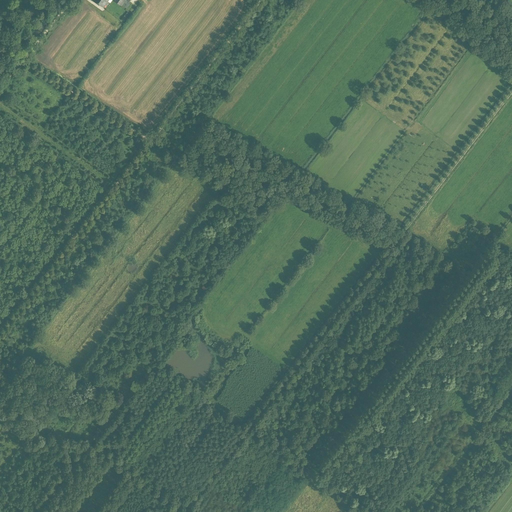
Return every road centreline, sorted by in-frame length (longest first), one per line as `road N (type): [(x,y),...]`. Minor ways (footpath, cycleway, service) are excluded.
road 1 (track): [(185,506),(511,90)]
road 2 (track): [(0,334),(261,0)]
road 3 (track): [(185,506),(95,446),(29,437),(0,418)]
